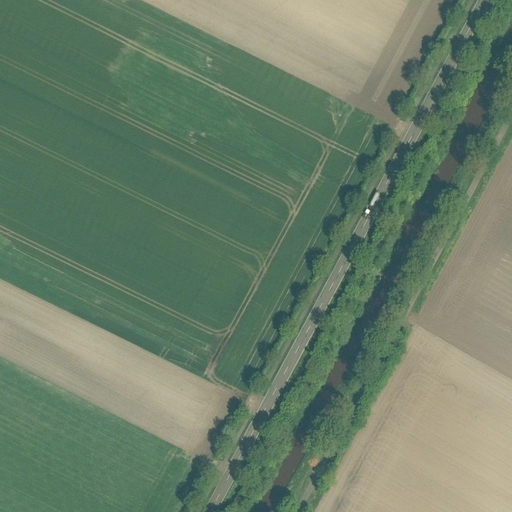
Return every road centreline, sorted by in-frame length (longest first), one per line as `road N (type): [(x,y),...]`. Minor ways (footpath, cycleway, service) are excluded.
road 1 (tertiary): [(210,511),(483,0)]
road 2 (unclassified): [(511,96),(289,511)]
